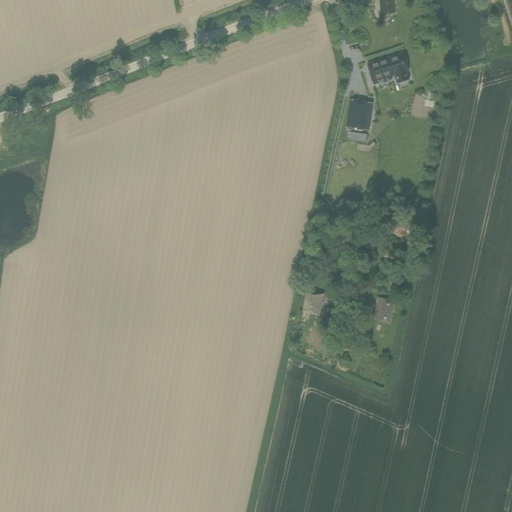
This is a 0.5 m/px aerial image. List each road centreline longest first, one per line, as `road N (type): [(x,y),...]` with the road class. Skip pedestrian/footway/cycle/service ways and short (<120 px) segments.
road 1 (tertiary): [(0,114),(307,0)]
road 2 (track): [(346,97),(326,203),(386,226)]
